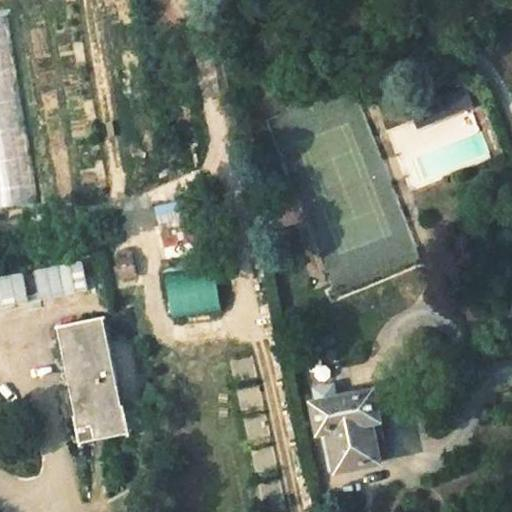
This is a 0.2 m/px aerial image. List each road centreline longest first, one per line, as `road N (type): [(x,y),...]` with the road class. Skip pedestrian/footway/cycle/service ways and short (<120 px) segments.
road 1 (track): [(192,0),(255,296),(251,328),(228,347),(186,350),(164,337),(149,268)]
road 2 (track): [(251,328),(265,356),(298,511)]
